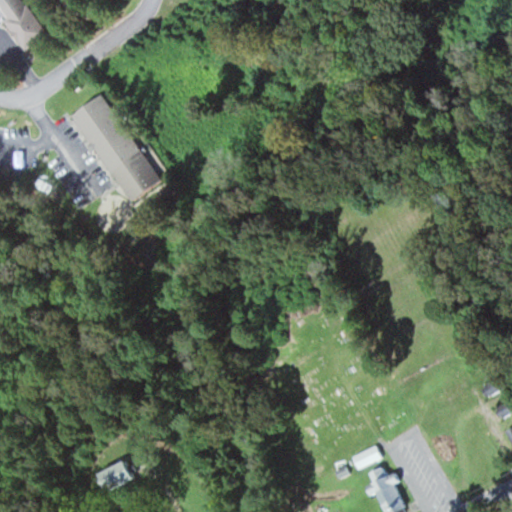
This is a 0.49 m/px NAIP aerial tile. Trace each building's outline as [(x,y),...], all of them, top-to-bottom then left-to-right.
[(0,0),(13,18),(11,20),(31,51),(54,35),(30,0),(0,0)] [(82,115),(139,203),(172,181),(115,93),(82,115)] [(362,469),(388,456),(382,444),(356,457),(362,469)] [(145,480),(140,461),(105,470),(110,489),(145,480)] [(388,511),(394,511),(400,509),(401,511),(408,511),(407,509),(412,506),(393,463),(373,472),(378,482),(376,483),(388,511)]
